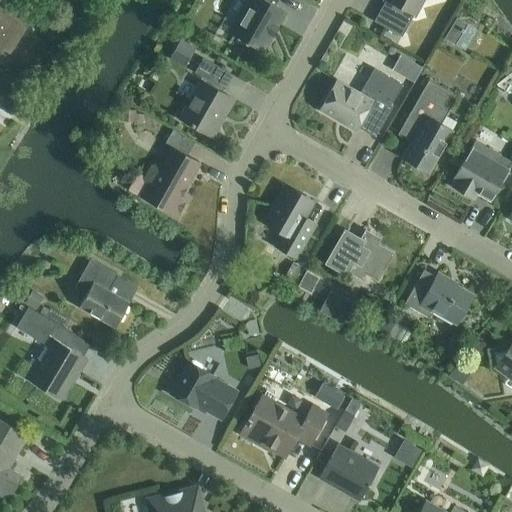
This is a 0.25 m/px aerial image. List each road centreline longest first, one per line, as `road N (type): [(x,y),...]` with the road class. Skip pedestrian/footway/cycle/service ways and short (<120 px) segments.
road 1 (residential): [(266,130),(235,192),(231,254),(215,293),(137,363),(111,402)]
road 2 (residential): [(511,270),(266,130)]
road 3 (residential): [(111,402),(305,511)]
road 4 (residential): [(341,0),(266,130)]
road 5 (residential): [(111,402),(42,511)]
